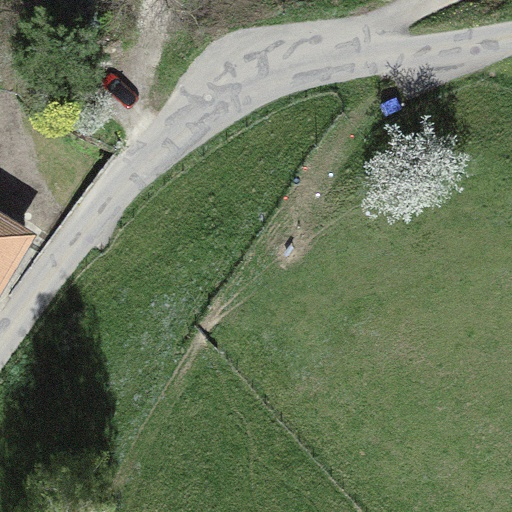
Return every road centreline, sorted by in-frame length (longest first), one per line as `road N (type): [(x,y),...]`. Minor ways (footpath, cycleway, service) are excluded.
road 1 (unclassified): [(165,146),(284,81),(511,36)]
road 2 (unclassified): [(165,146),(71,241),(0,343)]
